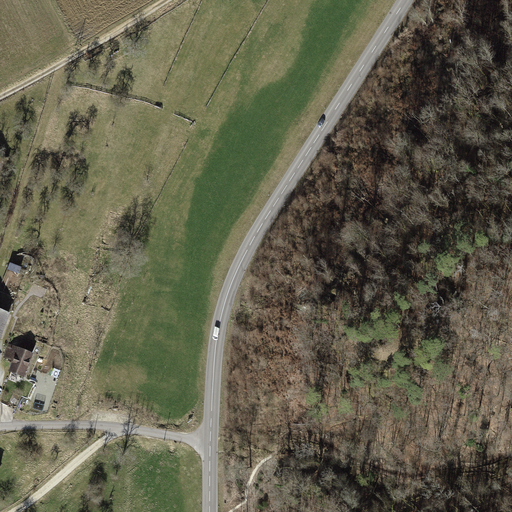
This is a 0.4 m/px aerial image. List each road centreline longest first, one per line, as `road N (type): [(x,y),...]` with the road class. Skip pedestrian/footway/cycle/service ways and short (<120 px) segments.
road 1 (tertiary): [(210,511),(215,343),(237,274),(406,0)]
road 2 (track): [(0,97),(167,0)]
